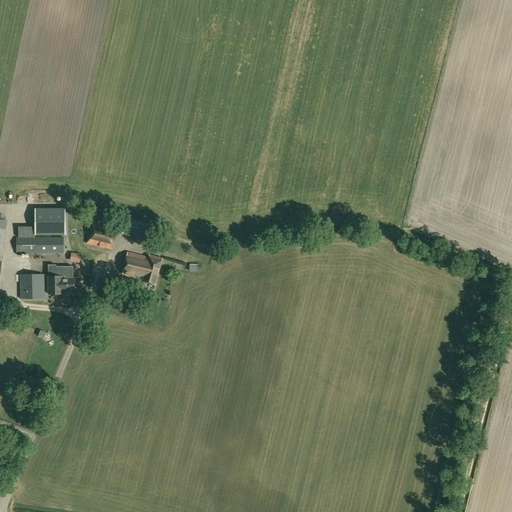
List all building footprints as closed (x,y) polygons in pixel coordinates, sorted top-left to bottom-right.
[(64,209),(34,210),(35,236),(65,235),(64,209)] [(152,226),(129,218),(124,234),(147,242),(152,226)] [(113,249),(118,229),(92,222),(87,243),(113,249)] [(17,253),(64,253),(64,238),(17,238),(17,253)] [(156,284),(162,258),(149,255),(149,258),(128,252),(123,274),(142,279),(142,281),(156,284)] [(75,278),(72,278),(71,278),(71,275),(72,275),(73,275),(73,267),(56,267),(56,266),(49,266),(49,277),(49,294),(62,294),(62,292),(75,292),(75,278)] [(21,299),(45,299),(45,274),(20,274),(21,299)] [(103,324),(105,314),(90,311),(88,321),(103,324)]
